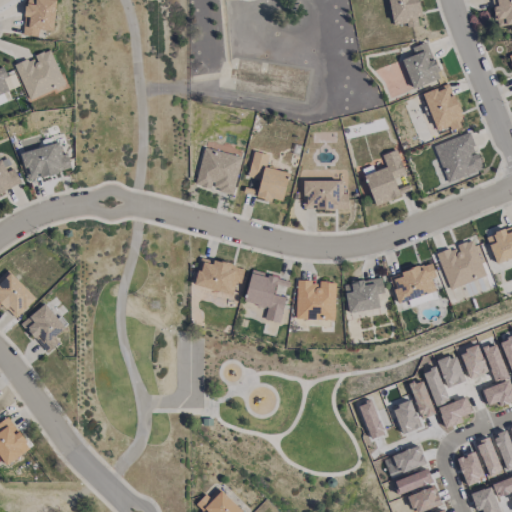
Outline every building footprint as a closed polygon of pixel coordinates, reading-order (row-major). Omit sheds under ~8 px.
[(55,0),(25,0),(22,35),(37,37),(38,29),(52,31),(55,0)] [(387,0),(392,25),(406,22),(407,27),(417,25),(416,16),(420,15),(417,0),(387,0)] [(511,23),(511,0),(491,0),(495,25),(511,23)] [(412,88),(440,78),(426,41),(411,47),(413,54),(401,59),(412,88)] [(14,64),(29,99),(64,84),(49,49),(33,56),(14,64)] [(422,93),(436,130),(449,126),(450,130),(464,125),(448,83),(422,93)] [(446,182),(482,168),(468,132),(432,146),(446,182)] [(67,153),(61,154),(58,142),(20,152),(27,180),(71,169),(67,153)] [(241,156),(203,148),(195,185),(211,188),(211,189),(233,194),(241,156)] [(363,175),(374,205),(411,192),(395,149),(381,154),(385,167),(363,175)] [(288,172),(265,167),(268,154),(252,151),(247,177),(259,179),(255,197),(271,201),(271,198),(282,201),(288,172)] [(347,209),(347,193),(342,194),(342,180),(302,180),(303,209),(347,209)] [(495,265),(511,259),(511,225),(485,235),(495,265)] [(449,290),(485,275),(471,239),(456,245),(456,246),(436,254),(449,290)] [(193,285),(232,294),(235,282),(240,283),(244,268),(200,257),(193,285)] [(435,291),(431,278),(435,277),(431,263),(388,275),(396,303),(435,291)] [(0,303),(14,318),(35,299),(8,270),(0,277),(0,303)] [(243,302),(266,307),(264,319),(279,322),(285,297),(273,294),(275,284),(286,286),(288,279),(250,271),(243,302)] [(378,307),(376,293),(383,292),(381,277),(343,284),(348,313),(378,307)] [(295,319),(333,320),(334,281),(315,281),(315,280),(296,280),(295,319)] [(59,342),(54,336),(65,327),(46,302),(21,322),(46,353),(59,342)] [(0,459),(1,459),(5,465),(29,448),(8,416),(0,421),(0,459)] [(242,511),(218,487),(209,497),(205,493),(194,505),(201,511),(242,511)]
